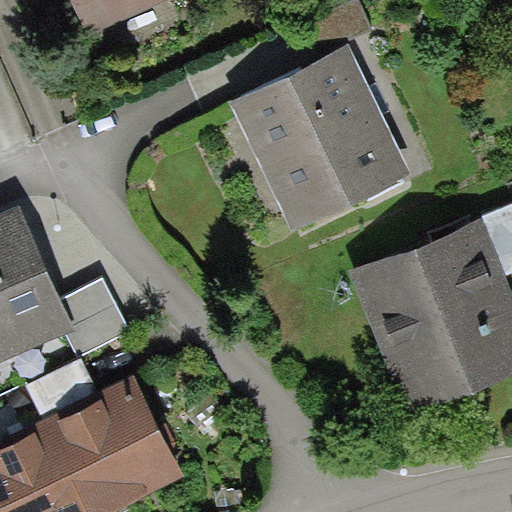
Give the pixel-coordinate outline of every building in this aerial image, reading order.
[(56,0),(78,46),(181,0),(56,0)] [(340,58),(223,115),(286,244),(403,188),(340,58)] [(511,217),(479,229),(500,285),(511,280),(511,217)] [(0,367),(68,336),(16,223),(0,230),(0,367)] [(479,229),(346,277),(399,424),(511,382),(511,318),(500,285),(479,229)] [(75,364),(22,392),(38,422),(91,395),(75,364)] [(38,422),(0,441),(0,511),(130,511),(183,485),(127,376),(91,395),(38,422)]
